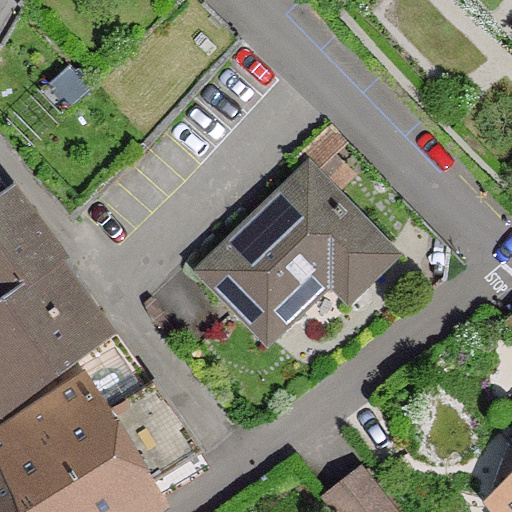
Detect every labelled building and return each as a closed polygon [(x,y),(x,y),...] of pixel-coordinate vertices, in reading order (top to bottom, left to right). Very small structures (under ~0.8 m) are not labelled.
[(389,255),(309,172),(206,272),(268,336),(330,276),(348,295),(389,255)] [(0,309),(59,265),(64,261),(11,188),(0,196),(0,309)] [(0,420),(112,337),(59,265),(0,309),(0,420)] [(511,511),(511,316),(504,324),(511,331),(511,438),(509,441),(511,444),(511,476),(490,498),(500,511),(511,511)] [(0,482),(18,511),(145,511),(163,502),(151,482),(105,416),(149,388),(113,336),(112,337),(0,420),(0,482)] [(149,388),(105,416),(151,482),(200,451),(153,385),(149,388)] [(392,511),(361,472),(327,499),(337,511),(392,511)] [(0,511),(18,511),(0,482),(0,511)]
